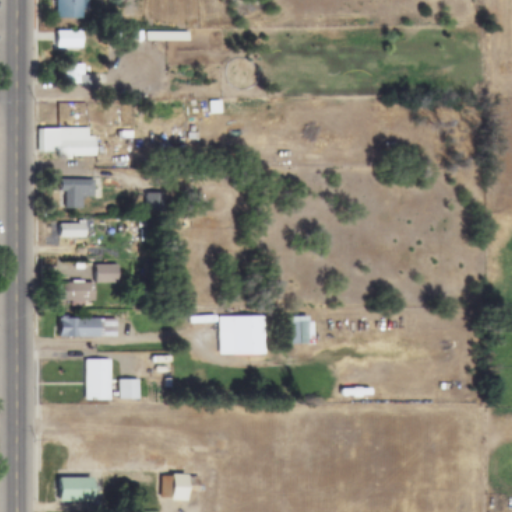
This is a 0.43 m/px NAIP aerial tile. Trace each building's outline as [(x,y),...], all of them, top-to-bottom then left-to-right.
[(53,0),(53,19),(79,19),(79,0),(53,0)] [(53,50),(80,50),(80,31),(53,31),(53,50)] [(64,65),(64,84),(81,84),(81,65),(64,65)] [(92,155),(92,137),(85,137),(85,128),(37,128),(37,155),(92,155)] [(79,209),(79,197),(91,198),(91,180),(57,180),(57,194),(61,194),(61,209),(79,209)] [(82,223),(56,223),(56,238),(82,238),(82,223)] [(92,283),(57,283),(57,301),(91,302),(91,283),(115,284),(115,265),(92,265),(92,283)] [(271,317),(224,317),(224,356),(271,356),(271,317)] [(287,345),(310,345),(310,317),(287,317),(287,345)] [(114,338),(114,318),(56,318),(56,338),(114,338)] [(107,360),(83,360),(83,399),(107,399),(107,360)] [(56,502),(92,502),(92,479),(56,479),(56,502)]
